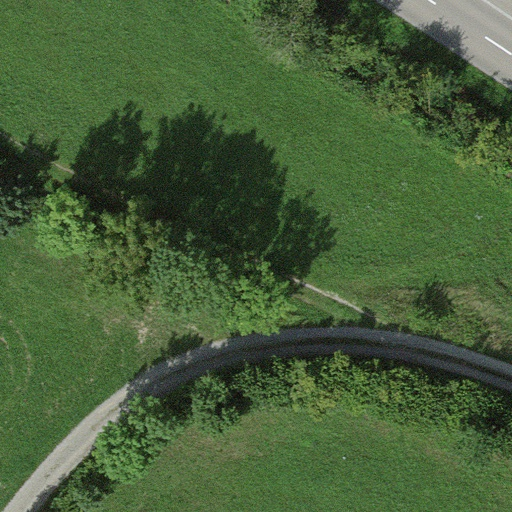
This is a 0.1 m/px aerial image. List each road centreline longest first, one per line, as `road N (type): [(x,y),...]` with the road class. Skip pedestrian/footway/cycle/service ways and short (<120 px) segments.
road 1 (track): [(34,511),(124,414),(172,376),(236,351),(320,339),(395,342),(511,380)]
road 2 (track): [(0,130),(410,347)]
